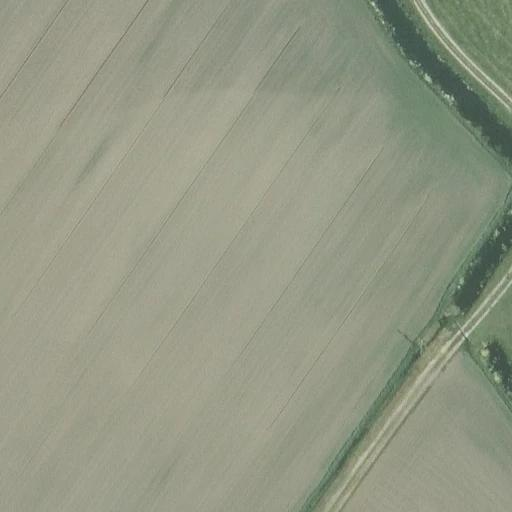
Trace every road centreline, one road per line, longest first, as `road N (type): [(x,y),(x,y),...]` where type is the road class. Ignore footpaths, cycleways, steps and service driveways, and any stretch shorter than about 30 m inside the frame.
road 1 (track): [(326,511),(511,272)]
road 2 (track): [(511,107),(417,0)]
